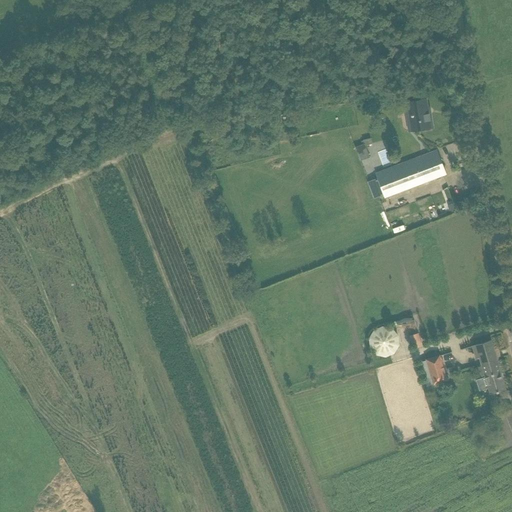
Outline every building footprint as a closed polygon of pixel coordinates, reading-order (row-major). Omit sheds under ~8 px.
[(408,102),(413,131),(433,127),(431,113),(429,114),(426,99),(408,102)] [(377,175),(385,198),(446,174),(437,152),(377,175)] [(406,334),(417,332),(415,318),(404,319),(406,334)] [(418,335),(410,337),(414,349),(422,346),(418,335)] [(481,343),(471,346),(476,360),(479,359),(481,367),(478,367),(479,371),(481,375),(481,378),(476,380),(477,382),(479,391),(485,389),(488,388),(490,394),(506,390),(502,376),(501,372),(500,372),(491,340),(481,343)] [(425,359),(433,385),(447,380),(439,355),(425,359)] [(475,406),(461,390),(454,396),(468,412),(475,406)] [(511,444),(511,408),(495,415),(507,446),(511,444)]
